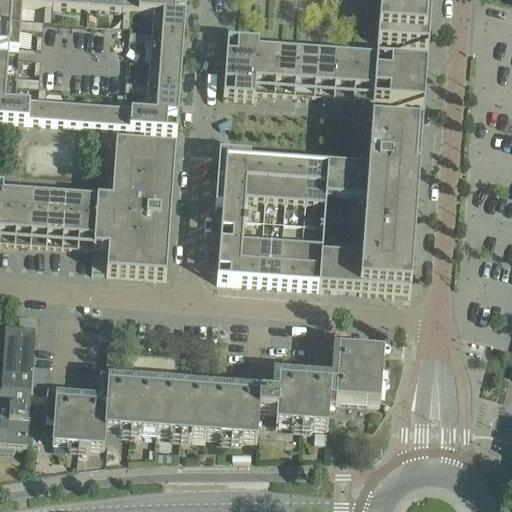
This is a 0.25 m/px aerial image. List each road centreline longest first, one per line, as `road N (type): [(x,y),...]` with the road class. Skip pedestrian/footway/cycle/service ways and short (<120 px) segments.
road 1 (residential): [(188,303),(210,0)]
road 2 (residential): [(437,320),(459,19)]
road 3 (residential): [(437,320),(188,303)]
road 4 (residential): [(188,303),(0,290)]
road 5 (residential): [(448,475),(448,404),(436,345)]
road 6 (residential): [(436,345),(422,403),(421,473)]
